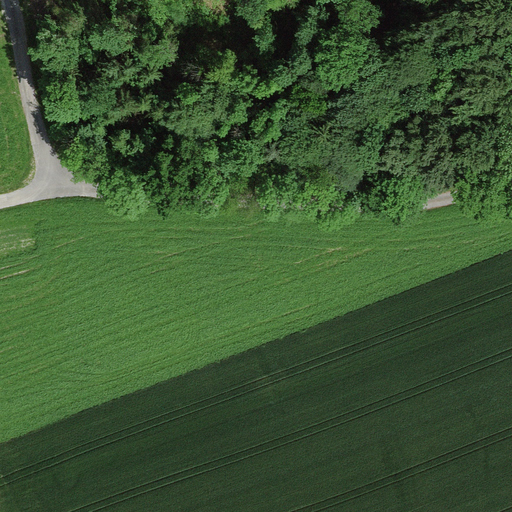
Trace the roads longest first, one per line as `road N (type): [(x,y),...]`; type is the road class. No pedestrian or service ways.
road 1 (track): [(50,190),(310,202),(511,185)]
road 2 (residential): [(12,0),(50,190),(0,201)]
